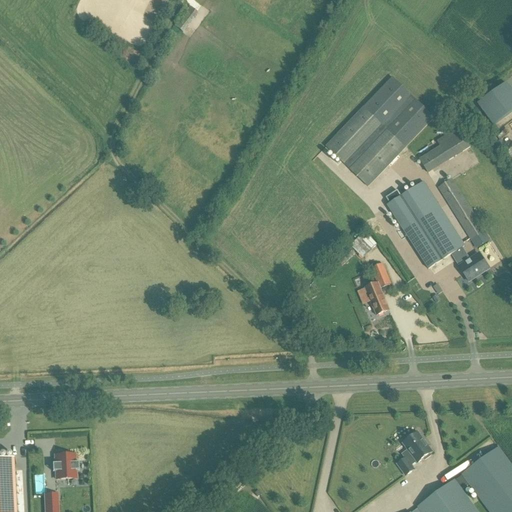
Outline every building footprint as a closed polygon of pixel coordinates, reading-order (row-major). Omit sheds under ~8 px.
[(184,33),(199,12),(191,6),(176,26),(184,33)] [(392,78),(326,147),(368,188),(434,118),(392,78)] [(511,96),(504,85),(478,101),(491,119),(511,104),(511,96)] [(436,141),(441,149),(422,161),(431,174),(473,148),(464,134),(462,135),(458,128),(436,141)] [(440,188),(473,242),(488,233),(454,180),(440,188)] [(398,190),(387,197),(391,203),(388,205),(429,268),(452,253),(453,255),(464,248),(467,246),(424,181),(402,196),(398,190)] [(350,246),(362,259),(377,245),(361,229),(356,234),(359,237),(350,246)] [(461,266),(460,266),(470,283),(491,270),(480,253),(471,259),(464,248),(453,255),(461,266)] [(338,259),(344,265),(355,255),(349,249),(338,259)] [(372,269),(378,283),(381,289),(382,289),(393,284),(385,264),(372,269)] [(378,283),(366,288),(378,317),(391,311),(382,289),(381,289),(378,283)] [(442,293),(438,285),(433,288),(438,296),(442,293)] [(175,312),(176,324),(193,323),(192,311),(175,312)] [(181,353),(201,354),(201,337),(194,337),(194,329),(182,329),(181,353)] [(416,435),(414,434),(408,438),(409,440),(403,444),(412,457),(407,461),(406,459),(398,465),(406,476),(414,471),(411,466),(417,462),(418,464),(424,459),(425,461),(431,456),(430,455),(432,453),(418,434),(416,435)] [(464,476),(454,483),(461,492),(470,485),(490,511),(511,511),(511,468),(498,449),(463,475),(464,476)] [(78,463),(76,463),(76,454),(54,455),(54,464),(52,464),(53,472),(55,472),(56,481),(77,480),(77,471),(79,471),(78,463)] [(0,458),(0,511),(14,511),(12,458),(0,458)] [(288,480),(292,485),(305,476),(296,463),(277,476),(282,484),(288,480)] [(454,482),(419,508),(420,508),(414,511),(475,511),(461,492),(454,483),(454,482)] [(45,495),(45,511),(58,511),(57,495),(45,495)] [(288,497),(284,500),(286,503),(280,508),(282,511),(284,511),(294,505),(288,497)]
